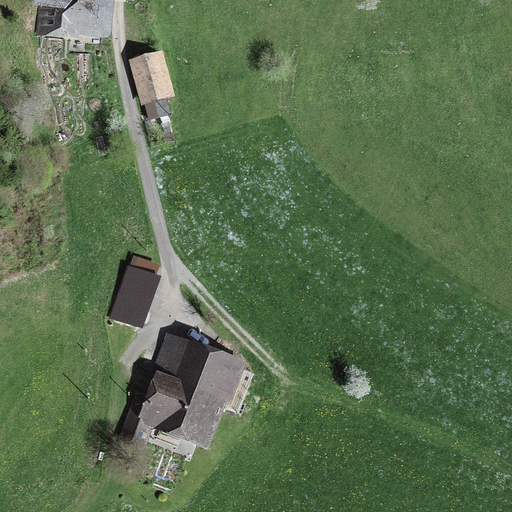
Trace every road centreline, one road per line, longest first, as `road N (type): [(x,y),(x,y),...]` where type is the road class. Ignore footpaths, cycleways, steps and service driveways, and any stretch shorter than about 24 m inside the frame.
road 1 (track): [(180,271),(294,374),(511,480)]
road 2 (track): [(117,0),(111,31),(123,105),(180,271)]
